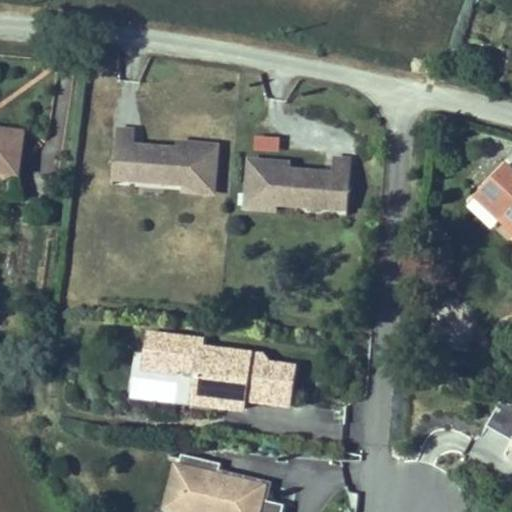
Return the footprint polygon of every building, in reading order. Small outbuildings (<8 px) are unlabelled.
[(20,109),(0,107),(0,149),(18,150),(20,109)] [(129,125),(112,123),(108,171),(178,177),(177,184),(204,187),(205,172),(211,172),(214,140),(172,136),(171,146),(128,142),(129,125)] [(254,152),(282,153),(282,136),(254,135),(254,152)] [(286,159),(246,155),(243,186),(247,186),(246,201),(273,204),(274,192),(343,198),(347,155),(329,153),(327,171),(285,167),(286,159)] [(511,162),(482,197),(511,221),(511,162)] [(212,336),(159,328),(154,363),(184,368),(185,363),(208,366),(203,398),(251,406),(253,396),(298,403),(304,365),(259,358),(261,350),(211,342),(212,336)] [(511,400),(494,428),(511,438),(511,400)] [(225,468),(186,458),(173,510),(179,511),(285,511),(286,511),(268,506),(272,489),(223,477),(225,468)]
